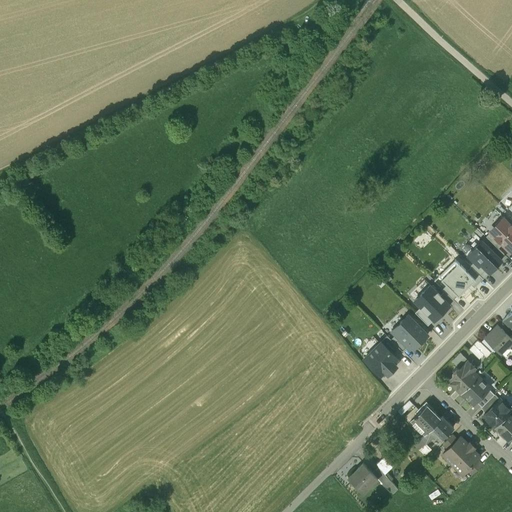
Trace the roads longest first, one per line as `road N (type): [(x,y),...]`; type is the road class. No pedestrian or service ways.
road 1 (residential): [(288,511),(421,376)]
road 2 (track): [(398,0),(511,103)]
road 3 (residential): [(421,376),(511,467)]
road 4 (residential): [(421,376),(511,287)]
